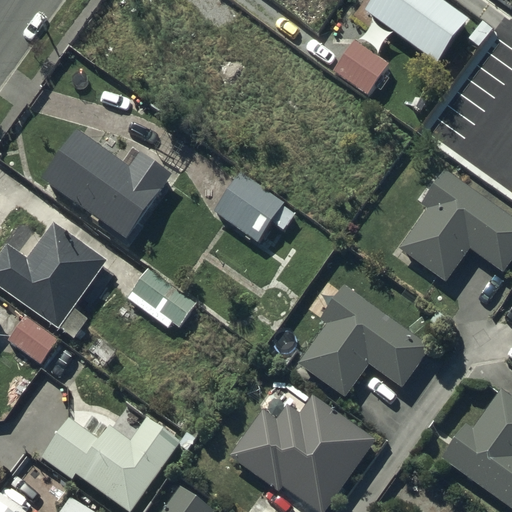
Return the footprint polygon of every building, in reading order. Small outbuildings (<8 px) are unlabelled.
[(153,0),(133,0),(121,18),(135,27),(153,0)] [(429,0),(380,0),(365,21),(438,73),(470,29),(429,0)] [(142,60),(152,63),(145,84),(180,95),(179,100),(194,104),(193,108),(233,121),(256,49),(220,38),(214,56),(160,39),(158,44),(148,41),(142,60)] [(355,48),(334,79),(369,102),(390,71),(355,48)] [(274,100),(334,156),(365,122),(305,66),(274,100)] [(141,163),(141,162),(133,157),(123,171),(122,172),(77,141),(43,190),(128,249),(172,185),(141,163)] [(511,227),(445,180),(421,213),(428,217),(399,257),(446,290),(470,257),(502,281),(511,266),(511,227)] [(242,181),(215,219),(259,251),(274,230),(283,236),(294,221),(283,213),(284,211),(242,181)] [(0,264),(0,297),(58,339),(107,271),(54,233),(29,268),(9,253),(0,264)] [(176,339),(196,311),(148,276),(128,305),(176,339)] [(345,294),(321,327),(328,332),(299,372),(345,405),(369,371),(401,394),(430,354),(345,294)] [(26,326),(9,348),(31,365),(26,372),(36,379),(58,350),(26,326)] [(468,432),(443,468),(505,511),(511,511),(511,405),(501,398),(473,436),(468,432)] [(299,421),(287,412),(276,428),(264,419),(231,465),(279,500),(283,494),(307,511),(329,511),(375,449),(312,403),(299,421)] [(71,427),(43,466),(73,487),(76,483),(116,511),(136,511),(181,450),(136,418),(120,440),(111,434),(100,448),(71,427)] [(205,511),(181,495),(168,511),(205,511)]
